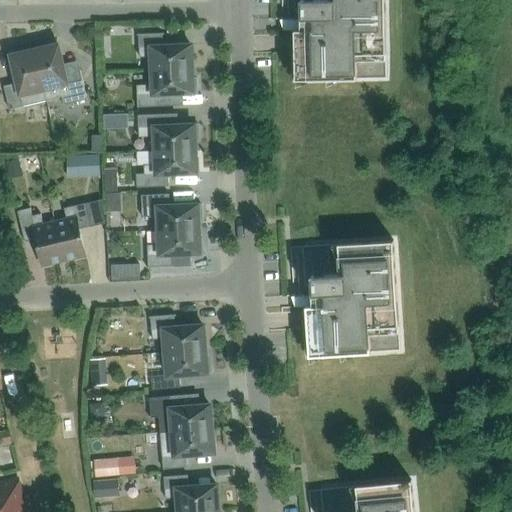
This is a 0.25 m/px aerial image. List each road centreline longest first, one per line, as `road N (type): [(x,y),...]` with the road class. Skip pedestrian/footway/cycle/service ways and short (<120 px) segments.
road 1 (residential): [(252,286),(241,13)]
road 2 (residential): [(252,286),(0,301)]
road 3 (residential): [(241,13),(0,16)]
road 4 (residential): [(267,511),(252,286)]
